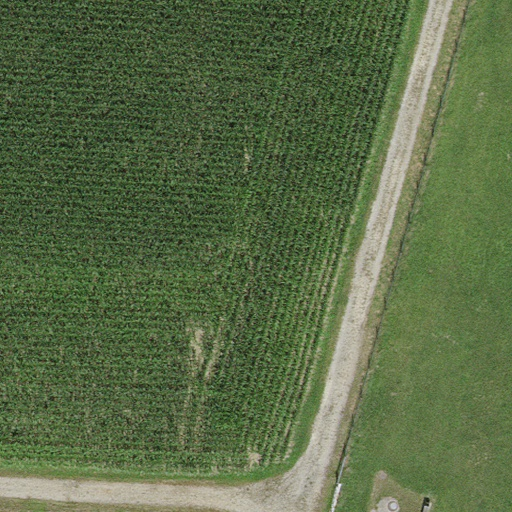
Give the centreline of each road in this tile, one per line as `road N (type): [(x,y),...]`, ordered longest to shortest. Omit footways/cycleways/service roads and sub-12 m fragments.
road 1 (track): [(295,511),(437,0)]
road 2 (track): [(0,485),(297,504)]
